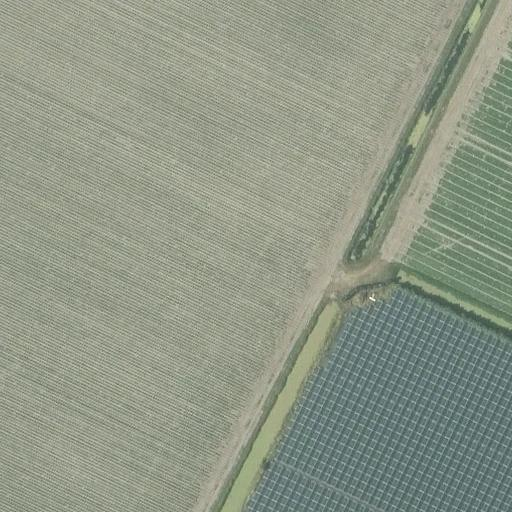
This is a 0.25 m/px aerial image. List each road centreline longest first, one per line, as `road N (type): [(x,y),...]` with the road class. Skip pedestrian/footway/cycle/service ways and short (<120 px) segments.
road 1 (track): [(458,0),(201,511)]
road 2 (track): [(327,260),(345,284),(370,275),(505,0)]
